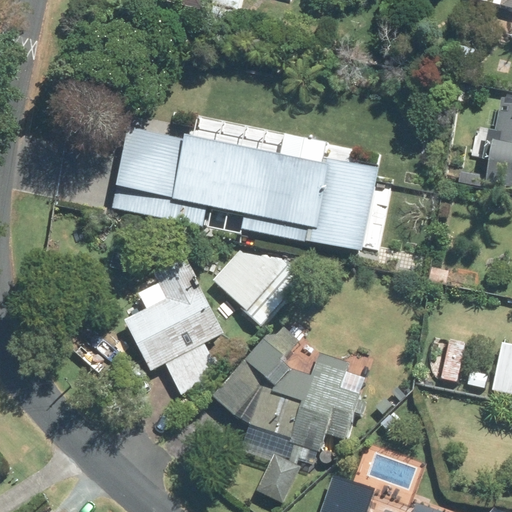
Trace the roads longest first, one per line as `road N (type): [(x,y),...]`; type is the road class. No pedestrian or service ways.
road 1 (residential): [(163,511),(14,373),(0,340)]
road 2 (residential): [(0,202),(29,0)]
